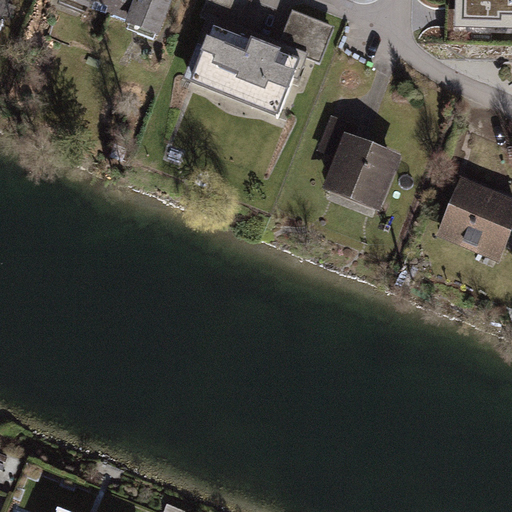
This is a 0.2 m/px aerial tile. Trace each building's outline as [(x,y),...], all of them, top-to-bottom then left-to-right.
[(158,36),(172,0),(66,0),(91,10),(92,8),(126,21),(125,23),(158,36)] [(206,0),(199,17),(207,20),(209,15),(242,28),(253,0),(206,0)] [(511,0),(456,0),(455,29),(511,30),(511,0)] [(335,28),(292,11),(279,43),(309,54),(307,60),(320,65),(335,28)] [(184,79),(189,81),(212,24),(301,59),(293,79),(299,81),(307,60),(309,54),(279,43),(242,28),(209,15),(207,20),(184,79)] [(301,59),(212,24),(189,81),(278,116),(293,79),(301,59)] [(322,190),(379,213),(402,156),(356,137),(359,128),(331,117),(317,152),(334,159),(322,190)] [(511,234),(511,199),(461,178),(436,236),(499,263),(511,234)]
